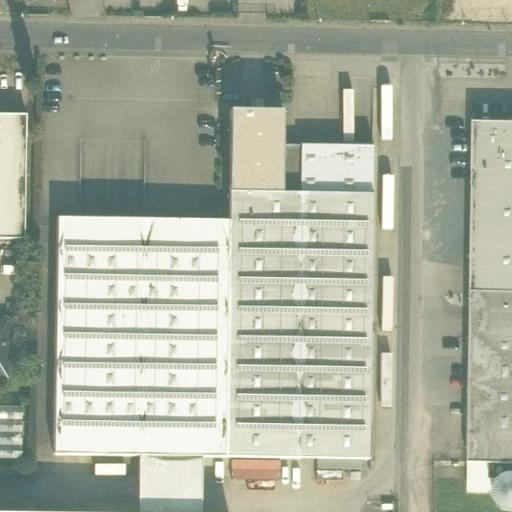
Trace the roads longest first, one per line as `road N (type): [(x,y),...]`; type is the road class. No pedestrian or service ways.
road 1 (residential): [(402,511),(410,42)]
road 2 (residential): [(0,34),(410,42)]
